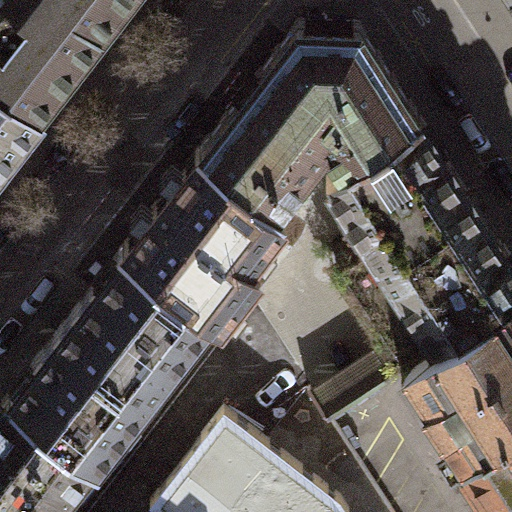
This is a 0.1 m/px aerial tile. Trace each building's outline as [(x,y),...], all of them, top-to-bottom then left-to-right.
[(0,0),(0,75),(40,106),(123,0),(0,0)] [(279,201),(328,139),(342,161),(343,163),(421,112),(360,20),(299,18),(201,144),(277,203),(279,201)] [(0,158),(9,147),(40,106),(0,75),(0,158)] [(511,291),(511,252),(421,112),(343,163),(342,161),(326,172),(371,240),(336,262),(402,363),(511,291)] [(168,186),(124,242),(209,308),(287,208),(279,201),(277,203),(201,144),(168,186)] [(95,454),(209,308),(124,242),(80,299),(11,388),(92,452),(95,454)] [(511,418),(511,291),(402,363),(438,418),(439,417),(462,452),(511,418)] [(0,511),(44,511),(92,452),(11,388),(0,401),(0,511)] [(169,511),(322,511),(339,492),(224,403),(151,497),(169,511)] [(511,511),(511,418),(462,452),(500,511),(511,511)] [(352,511),(339,492),(322,511),(352,511)]
